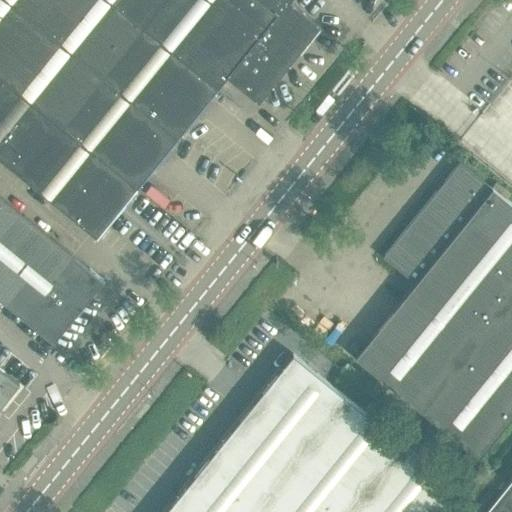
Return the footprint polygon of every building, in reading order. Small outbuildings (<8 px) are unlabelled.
[(257,101),(319,25),(288,0),(287,0),(0,0),(0,159),(95,237),(226,76),(257,101)] [(478,457),(511,414),(511,204),(459,161),(442,182),(446,185),(440,192),(436,189),(382,256),(414,282),(353,356),(478,457)] [(103,279),(0,195),(0,298),(53,341),(103,279)] [(433,511),(451,491),(455,486),(291,353),(162,511),(433,511)] [(0,405),(18,383),(0,368),(0,405)] [(511,511),(511,476),(509,480),(483,511),(511,511)]
